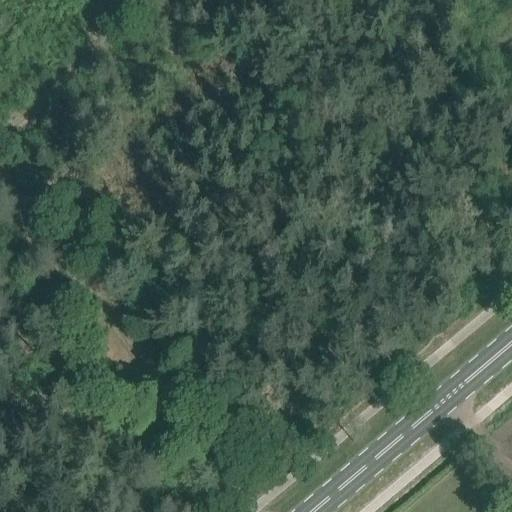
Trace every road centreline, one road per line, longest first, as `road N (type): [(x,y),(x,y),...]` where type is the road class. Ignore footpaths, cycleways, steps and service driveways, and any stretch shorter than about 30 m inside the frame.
road 1 (track): [(250,511),(0,158)]
road 2 (primary): [(312,511),(511,341)]
road 3 (track): [(17,179),(68,86),(142,0)]
